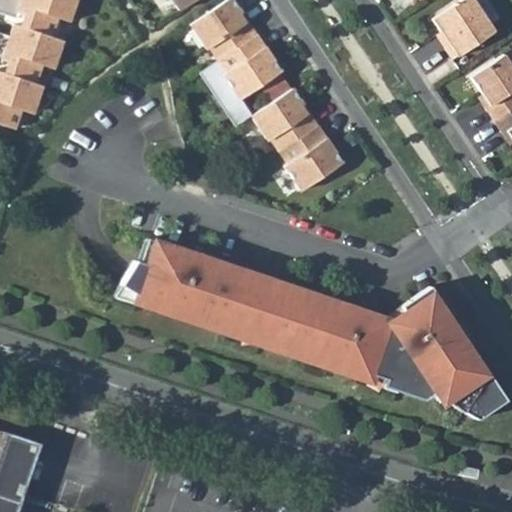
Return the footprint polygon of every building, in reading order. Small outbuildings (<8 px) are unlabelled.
[(0,0),(0,13),(14,18),(12,24),(8,36),(0,33),(0,124),(15,129),(21,110),(32,114),(42,86),(33,83),(39,64),(51,68),(60,40),(49,36),(55,17),(67,21),(73,0),(0,0)] [(192,0),(171,0),(178,10),(192,0)] [(279,71),(231,0),(224,0),(188,24),(205,49),(206,48),(215,60),(217,59),(225,71),(222,74),(238,99),(279,71)] [(471,0),(458,0),(430,19),(455,56),(493,31),(489,25),(471,0)] [(500,18),(487,0),(471,0),(489,25),(500,18)] [(511,69),(502,54),(469,76),(481,94),(488,105),(484,107),(502,134),(506,131),(511,140),(511,69)] [(341,163),(290,88),(250,115),(266,140),(268,139),(276,152),(278,150),(287,163),(283,165),(300,190),(341,163)] [(477,97),(484,107),(488,105),(481,94),(477,97)] [(502,134),(509,144),(511,141),(511,140),(506,131),(502,134)] [(155,241),(147,238),(139,261),(147,264),(155,241)] [(232,268),(155,241),(147,264),(139,261),(118,280),(132,296),(131,301),(223,332),(225,325),(252,334),(249,341),(294,356),(297,350),(324,359),(322,366),(354,377),(356,370),(394,383),(392,390),(420,399),(431,391),(436,398),(448,390),(458,406),(472,414),(501,395),(465,341),(458,340),(452,330),(453,323),(447,315),(441,314),(434,303),(435,297),(427,285),(396,303),(400,309),(385,317),(375,315),(288,287),(289,286),(233,267),(232,268)] [(132,296),(118,280),(105,292),(131,301),(132,296)] [(447,315),(435,297),(434,303),(441,314),(447,315)] [(465,341),(453,323),(452,330),(458,340),(465,341)] [(225,325),(223,332),(249,341),(252,334),(225,325)] [(297,350),(294,356),(322,366),(324,359),(297,350)] [(356,370),(354,377),(392,390),(394,383),(356,370)] [(0,511),(8,511),(32,441),(0,429),(0,511)]
